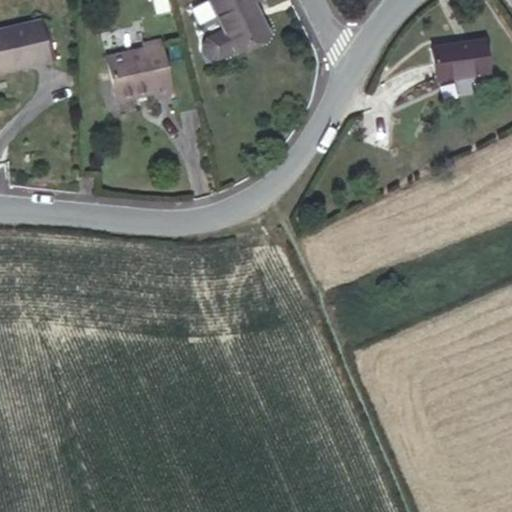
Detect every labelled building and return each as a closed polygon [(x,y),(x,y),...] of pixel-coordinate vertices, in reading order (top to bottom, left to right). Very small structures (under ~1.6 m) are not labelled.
[(258,2),(262,0),(213,0),(230,33),(240,54),(273,36),(258,2)] [(0,40),(0,80),(55,65),(46,31),(0,40)] [(240,54),(230,33),(213,42),(210,47),(209,53),(210,54),(212,59),(217,62),(223,63),(240,54)] [(485,38),(435,44),(438,77),(489,71),(485,38)] [(146,50),(113,58),(124,102),(158,93),(159,98),(176,93),(163,41),(145,45),(146,50)]
